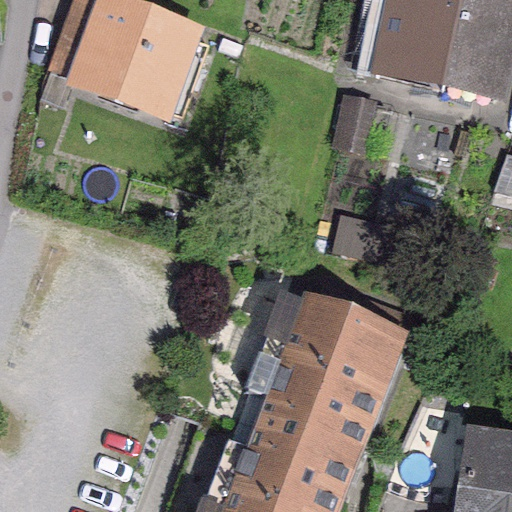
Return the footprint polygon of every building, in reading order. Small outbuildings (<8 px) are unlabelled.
[(511,0),(393,0),(380,64),(495,89),(511,4),(511,0)] [(79,2),(53,74),(182,121),(203,65),(181,57),(187,41),(79,2)] [(348,102),(338,149),(357,153),(367,106),(348,102)] [(302,312),(226,511),(333,511),(395,347),(302,312)] [(511,511),(511,451),(472,446),(462,511),(511,511)]
